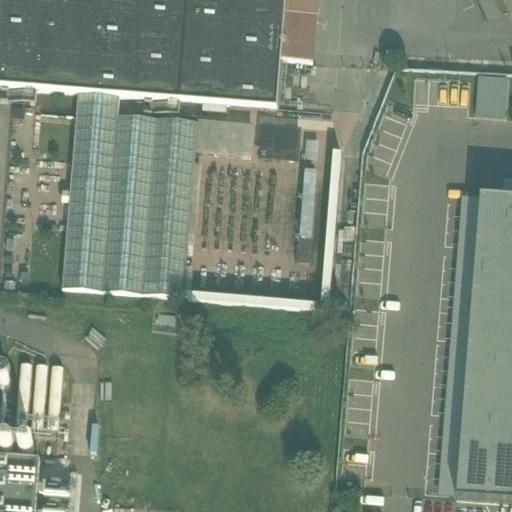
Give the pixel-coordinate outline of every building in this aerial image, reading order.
[(0,0),(0,93),(79,100),(120,103),(229,111),(234,99),(274,115),(277,115),(281,66),(285,18),(286,0),(0,0)] [(318,0),(286,0),(285,18),(317,21),(318,0)] [(317,21),(285,18),(281,66),(313,68),(317,21)] [(229,111),(274,115),(234,99),(229,111)] [(118,123),(120,103),(79,100),(63,295),(184,305),(184,299),(196,159),(198,129),(118,123)] [(199,125),(198,129),(196,159),(251,164),(254,131),(199,125)] [(318,145),(306,145),(305,165),(317,165),(318,145)] [(184,299),(184,305),(183,307),(328,319),(341,158),(333,157),(321,310),(184,299)] [(318,176),(305,175),(299,243),(312,244),(318,176)] [(511,204),(481,202),(456,504),(511,508),(511,204)] [(100,430),(94,429),(91,457),(97,458),(100,430)] [(0,511),(36,511),(40,467),(0,463),(0,511)]
